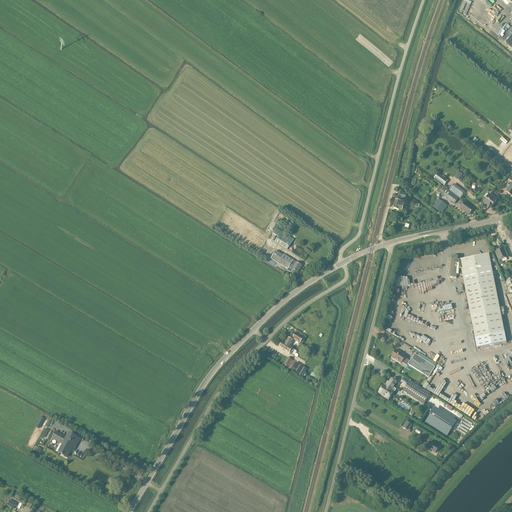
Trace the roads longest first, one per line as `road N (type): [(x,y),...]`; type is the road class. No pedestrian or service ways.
road 1 (tertiary): [(128,511),(204,383),(239,343),(294,292),(392,242)]
road 2 (unclassified): [(325,511),(392,242)]
road 3 (tertiary): [(392,242),(511,215)]
road 4 (track): [(428,511),(511,422)]
